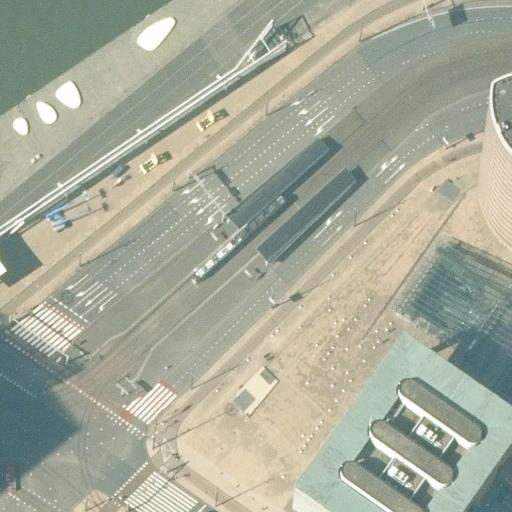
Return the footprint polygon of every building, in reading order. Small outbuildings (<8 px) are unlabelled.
[(241,236),(362,125),(351,112),(225,219),(241,236)] [(271,274),(392,157),(382,146),(256,258),(271,274)] [(511,172),(511,173),(506,173),(502,174),(498,175),(493,176),(488,178),(483,181),(478,183),(477,184),(477,185),(476,187),(476,189),(476,191),(475,195),(476,202),(476,207),(476,209),(477,213),(478,217),(479,221),(480,225),(481,229),(483,233),(485,237),(487,241),(489,244),(492,248),(495,251),(498,255),(501,258),(506,262),(511,265),(511,266),(511,172)] [(511,284),(507,291),(502,299),(451,263),(434,251),(387,319),(397,326),(457,368),(439,394),(446,398),(450,401),(461,387),(467,377),(511,312),(511,284)] [(511,511),(511,312),(467,377),(461,387),(450,401),(457,406),(461,399),(508,432),(504,439),(511,444),(511,467),(480,511),(511,511)] [(480,511),(511,467),(511,444),(504,439),(508,432),(461,399),(457,406),(450,401),(446,398),(445,400),(450,404),(444,412),(415,391),(413,390),(411,389),(407,387),(405,387),(403,387),(398,387),(396,387),(394,388),(392,388),(390,389),(388,390),(387,392),(385,393),(384,395),(382,396),(381,398),(399,411),(390,422),(371,409),(371,408),(370,407),(295,511),(480,511)]
